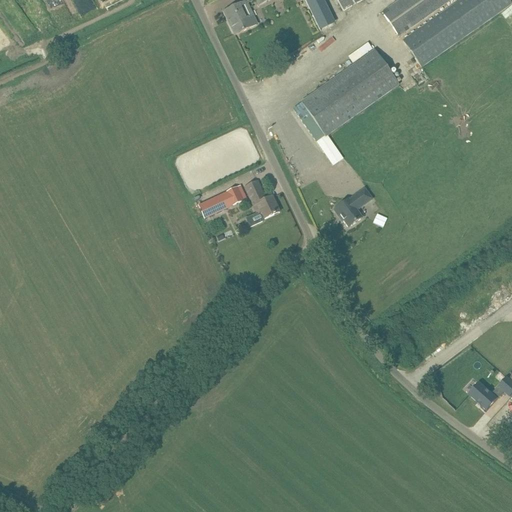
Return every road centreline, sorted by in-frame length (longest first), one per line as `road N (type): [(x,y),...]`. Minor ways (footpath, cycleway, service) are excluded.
road 1 (unclassified): [(511,462),(377,355),(195,0)]
road 2 (track): [(58,511),(311,233)]
road 3 (track): [(99,0),(106,16),(45,48),(45,62),(0,84)]
